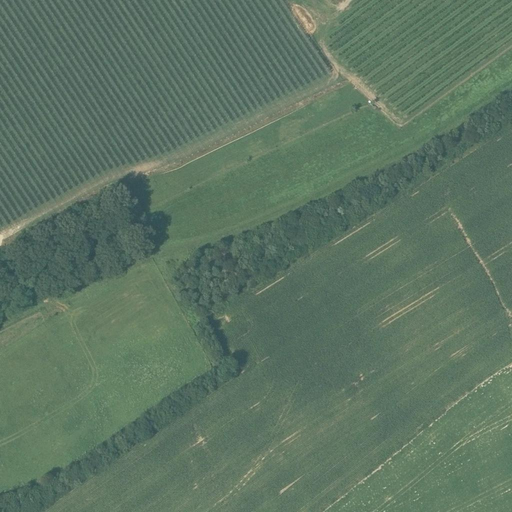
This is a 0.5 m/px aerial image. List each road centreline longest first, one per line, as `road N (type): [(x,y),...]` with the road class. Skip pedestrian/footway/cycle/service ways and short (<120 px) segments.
road 1 (track): [(0,327),(158,250),(221,242),(260,226),(434,137),(511,85)]
road 2 (track): [(150,128),(253,79),(347,0)]
